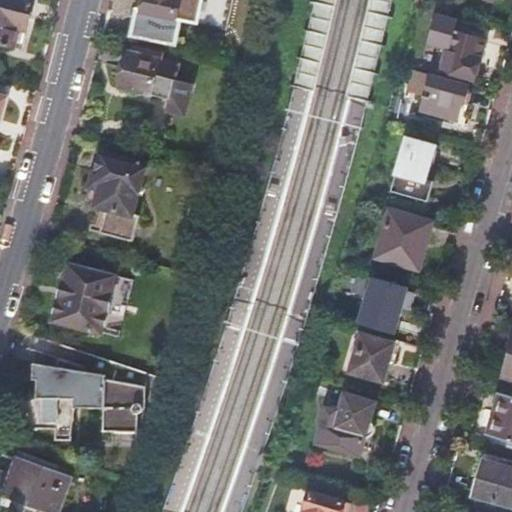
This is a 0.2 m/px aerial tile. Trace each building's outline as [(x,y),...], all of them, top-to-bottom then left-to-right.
[(0,0),(0,44),(13,48),(18,29),(25,31),(33,0),(0,0)] [(136,11),(130,40),(175,50),(181,22),(198,26),(203,0),(144,0),(142,12),(136,11)] [(314,0),(304,42),(293,84),(310,90),(332,0),(314,0)] [(371,0),(348,95),(369,100),(391,0),(371,0)] [(436,13),(427,42),(446,47),(440,68),(472,78),(474,75),(478,73),(481,60),(479,57),(484,39),(453,30),(456,20),(436,13)] [(141,56),(134,54),(128,53),(123,71),(122,70),(119,72),(116,81),(118,84),(119,84),(118,87),(169,101),(165,113),(183,118),(192,86),(174,81),(178,66),(160,62),(161,56),(142,50),(141,56)] [(433,76),(422,109),(457,119),(461,106),(464,106),(466,101),(468,101),(469,100),(471,99),(472,96),(472,93),(471,91),(469,89),(469,87),(433,76)] [(405,140),(395,174),(397,175),(396,185),(414,190),(417,180),(426,182),(436,149),(405,140)] [(101,153),(95,173),(102,175),(98,187),(95,199),(100,207),(105,208),(98,232),(131,241),(138,215),(132,213),(145,165),(101,153)] [(389,209),(374,257),(418,270),(432,223),(389,209)] [(68,263),(53,318),(99,331),(114,276),(68,263)] [(373,277),(363,310),(396,320),(400,307),(409,310),(413,294),(404,290),(405,287),(373,277)] [(360,335),(349,371),(381,380),(391,344),(360,335)] [(511,339),(501,376),(511,378),(511,339)] [(21,397),(20,428),(56,429),(56,440),(72,441),(76,406),(104,407),(103,429),(137,431),(138,407),(145,407),(146,385),(104,375),(105,371),(32,362),(31,380),(36,380),(35,397),(21,397)] [(324,410),(317,430),(329,433),(326,447),(346,453),(348,448),(360,451),(362,441),(366,437),(369,434),(371,431),(371,427),(370,423),(368,420),(374,402),(344,392),(336,414),(324,410)] [(511,396),(496,393),(485,434),(511,441),(511,396)] [(14,458),(0,498),(0,503),(8,506),(8,504),(13,506),(12,508),(13,510),(14,511),(51,511),(52,511),(54,511),(58,511),(71,478),(54,472),(57,465),(36,458),(33,465),(14,458)] [(473,477),(470,489),(476,493),(474,497),(510,508),(511,500),(511,471),(482,464),(480,475),(473,477)] [(308,492),(302,511),(344,511),(345,509),(340,502),(308,492)]
